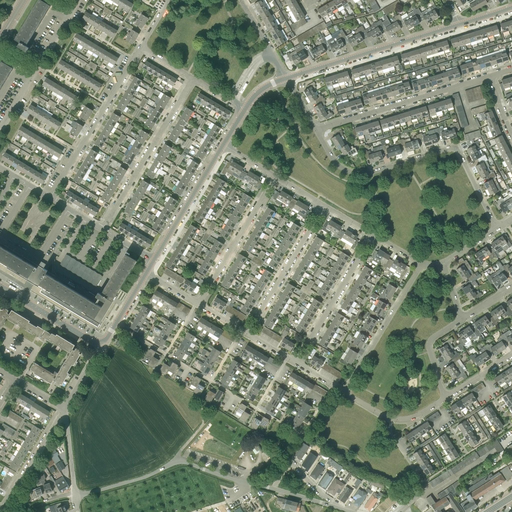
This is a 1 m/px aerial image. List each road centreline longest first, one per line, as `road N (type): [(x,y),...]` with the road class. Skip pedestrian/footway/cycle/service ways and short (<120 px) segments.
road 1 (residential): [(75,495),(182,461),(351,511)]
road 2 (residential): [(501,226),(456,146),(358,173),(339,166),(315,130)]
road 3 (tertiary): [(284,78),(460,24)]
road 4 (residential): [(315,130),(490,75)]
road 5 (residential): [(273,417),(115,324)]
road 6 (residential): [(50,197),(140,47)]
road 7 (residential): [(101,228),(192,79)]
road 8 (residential): [(0,129),(77,0)]
road 9 (residential): [(345,390),(422,262)]
road 10 (residential): [(246,331),(324,204)]
road 11 (residential): [(198,303),(276,176)]
road 12 (residential): [(297,361),(373,234)]
road 13 (tertiary): [(223,144),(154,259)]
road 14 (residential): [(0,511),(64,410)]
